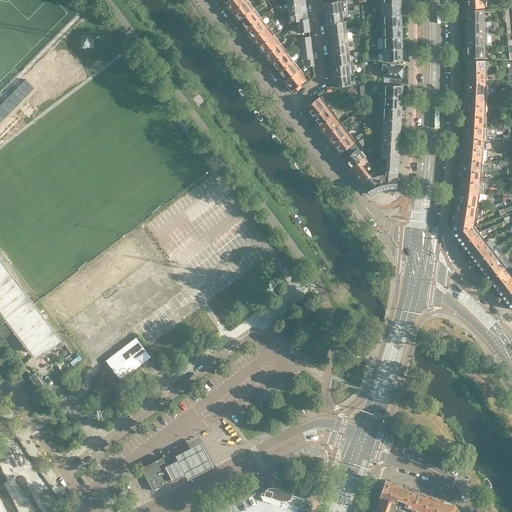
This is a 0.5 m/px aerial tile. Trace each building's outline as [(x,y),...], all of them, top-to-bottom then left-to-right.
[(227,0),(224,2),(228,7),(228,9),(230,11),(232,11),(232,12),(246,1),(248,0),(247,0),(227,0)] [(246,1),(232,12),(234,15),(235,17),(236,19),(238,20),(238,21),(253,9),(254,9),(248,0),(246,1)] [(347,11),(345,0),(324,3),(324,8),(323,9),(324,12),(325,13),(325,14),(347,11)] [(485,0),(465,0),(466,2),(464,3),(464,7),(466,8),(466,9),(470,8),(470,9),(485,8),(485,7),(486,7),(485,0)] [(305,2),(287,4),(287,5),(283,5),(283,9),(287,8),(288,15),(307,13),(307,12),(307,10),(307,8),(306,7),(305,2)] [(400,3),(382,4),(382,15),(401,15),(400,11),(401,9),(401,6),(400,5),(400,3)] [(278,13),(274,7),(269,11),(273,16),(278,13)] [(253,9),(238,21),(241,24),(241,26),(243,28),(245,29),(260,17),(254,9),(253,9)] [(484,9),(466,9),(466,21),(484,21),(484,9)] [(343,22),(342,16),(347,15),(347,11),(325,14),(326,18),(325,19),(325,22),(326,23),(326,24),(343,22)] [(307,19),(307,13),(288,15),(289,22),(293,22),(293,26),(297,25),(298,33),(310,31),(308,19),(307,19)] [(401,15),(382,15),(382,27),(401,26),(402,24),(402,21),(401,20),(401,15)] [(260,17),(245,29),(247,33),(248,35),(249,37),(251,37),(252,38),(266,27),(267,26),(260,17)] [(266,27),(252,38),(254,41),(254,44),(256,45),(258,46),(258,47),(273,36),(274,35),(270,29),(275,25),(273,21),(267,26),(266,27)] [(492,21),(484,21),(466,21),(466,34),(492,33),(492,21)] [(343,22),(326,24),(327,30),(329,30),(329,34),(346,32),(351,32),(351,28),(346,28),(345,22),(343,22)] [(401,26),(382,27),(383,38),(401,38),(401,37),(402,35),(402,33),(401,31),(401,26)] [(346,32),(329,34),(329,35),(328,36),(329,39),(330,40),(330,45),(347,43),(353,42),(352,38),(347,39),(346,32)] [(492,33),(466,34),(467,46),(484,46),(492,46),(492,33)] [(273,36),(258,47),(259,49),(260,51),(262,52),(265,55),(280,43),(274,35),(273,36)] [(383,38),(383,49),(402,49),(402,48),(403,47),(403,44),(402,42),(401,38),(383,38)] [(311,42),(299,44),(300,51),(300,53),(312,51),(312,50),(311,42)] [(347,43),(330,45),(331,49),(330,51),(330,53),(331,54),(332,55),(349,53),(348,46),(353,46),(353,42),(347,43)] [(279,44),(265,55),(265,56),(265,58),(267,60),(268,60),(271,64),(286,53),(287,52),(290,50),(288,46),(284,49),(280,43),(279,44)] [(484,46),(467,46),(467,57),(474,57),(474,58),(485,58),(484,46)] [(402,49),(383,49),(377,49),(377,54),(383,54),(383,61),(393,61),(395,61),(402,60),(403,58),(403,55),(402,54),(402,49)] [(278,73),(293,61),(301,55),(300,53),(300,51),(291,58),(287,52),(286,53),(271,64),(272,66),(273,68),(275,69),(278,73)] [(312,51),(300,53),(301,55),(301,60),(302,60),(306,59),(306,65),(306,66),(311,65),(314,65),(312,51)] [(331,66),(348,64),(350,64),(349,53),(332,55),(332,60),(330,60),(331,66)] [(466,67),(466,71),(487,72),(487,61),(485,61),(485,60),(474,60),(466,60),(466,62),(465,63),(465,66),(466,67)] [(511,62),(511,60),(503,61),(503,66),(508,68),(508,73),(511,73),(511,62)] [(292,62),(278,73),(278,75),(280,77),(282,78),(284,81),(299,70),(300,70),(293,61),(292,62)] [(376,70),(381,70),(384,70),(383,78),(392,79),(392,78),(394,78),(393,83),(399,83),(400,79),(401,79),(401,78),(402,77),(403,74),(402,72),(402,66),(399,66),(394,66),(395,64),(395,61),(393,61),(383,61),(377,61),(377,65),(376,66),(376,70)] [(353,74),(352,64),(350,64),(348,64),(331,66),(330,68),(330,70),(332,72),(332,76),(350,74),(353,74)] [(300,70),(284,81),(284,82),(285,84),(286,86),(288,87),(291,91),(292,90),(293,93),(301,87),(299,85),(309,77),(306,73),(304,75),(300,70)] [(466,78),(466,83),(487,83),(487,72),(466,71),(466,73),(464,74),(464,77),(466,78)] [(350,74),(332,76),(332,77),(331,78),(332,81),(333,82),(333,87),(335,87),(351,85),(355,85),(355,80),(350,81),(350,74)] [(0,123),(34,88),(26,80),(0,105),(0,123)] [(485,94),(486,94),(490,94),(490,83),(466,83),(466,84),(464,84),(464,88),(465,89),(465,94),(485,94)] [(378,84),(377,96),(382,96),(401,97),(401,93),(402,91),(403,88),(402,87),(402,86),(398,86),(398,85),(384,84),(378,84)] [(358,96),(351,86),(347,90),(354,99),(358,96)] [(465,100),(465,105),(484,105),(484,106),(486,106),(486,94),(485,94),(465,94),(464,95),(464,99),(465,100)] [(312,103),(310,100),(303,105),(305,108),(304,108),(307,112),(308,114),(309,116),(311,117),(312,117),(327,105),(321,96),(320,96),(312,103)] [(382,96),(381,107),(401,108),(401,104),(402,102),(402,99),(401,98),(401,97),(382,96)] [(327,105),(312,117),(314,121),(315,123),(316,125),(318,126),(334,114),(327,105)] [(465,110),(465,116),(485,117),(486,106),(484,106),(484,105),(465,105),(464,106),(463,109),(465,110)] [(381,107),(381,118),(400,120),(400,115),(401,114),(401,111),(401,109),(401,108),(381,107)] [(334,114),(318,126),(321,130),(321,132),(323,134),(325,135),(340,124),(341,123),(334,114)] [(464,127),(483,127),(485,128),(485,117),(465,116),(463,117),(463,120),(464,122),(464,127)] [(381,118),(380,130),(399,131),(399,127),(401,125),(401,122),(400,121),(400,120),(381,118)] [(341,123),(340,124),(325,135),(328,139),(328,141),(330,143),(331,144),(347,133),(348,132),(341,123)] [(464,134),(463,138),(484,139),(487,139),(487,128),(485,128),(483,127),(464,127),(464,128),(463,129),(462,132),(464,134)] [(380,130),(380,141),(399,142),(399,138),(400,136),(400,134),(399,132),(399,131),(380,130)] [(348,132),(347,133),(331,144),(332,144),(335,148),(335,150),(337,152),(339,153),(339,154),(346,148),(347,149),(354,143),(354,142),(355,141),(348,132)] [(463,144),(463,149),(482,150),(486,151),(486,150),(492,150),(492,146),(484,146),(484,139),(463,138),(463,139),(462,140),(462,143),(463,144)] [(380,141),(379,153),(398,154),(398,149),(399,148),(400,145),(399,143),(399,142),(380,141)] [(345,152),(340,155),(343,159),(350,168),(364,156),(358,148),(355,144),(347,149),(348,150),(345,152)] [(485,162),(486,151),(482,150),(463,149),(463,150),(461,150),(461,154),(462,155),(462,160),(481,161),(482,161),(485,162)] [(379,153),(379,158),(386,158),(386,170),(387,170),(388,171),(396,172),(397,171),(398,154),(379,153)] [(361,182),(365,187),(370,194),(375,192),(381,189),(383,189),(379,175),(378,175),(376,167),(373,162),(370,164),(364,156),(350,168),(360,182),(361,182)] [(379,159),(374,161),(379,168),(383,165),(379,159)] [(461,166),(461,171),(481,172),(482,171),(492,172),(493,167),(482,167),(482,161),(481,161),(462,160),(462,161),(460,162),(460,165),(461,166)] [(385,174),(379,175),(383,189),(388,188),(396,187),(397,178),(396,178),(396,172),(388,171),(387,170),(386,170),(385,170),(385,174)] [(461,177),(460,182),(479,183),(483,183),(490,184),(491,179),(481,179),(481,172),(461,171),(459,172),(459,176),(461,177)] [(459,188),(459,193),(480,194),(485,194),(485,190),(482,190),(483,183),(479,183),(460,182),(460,183),(459,183),(458,187),(459,188)] [(458,199),(457,204),(477,207),(480,194),(459,193),(459,194),(457,194),(457,198),(458,199)] [(456,213),(476,217),(480,217),(482,207),(477,207),(457,204),(457,205),(456,205),(455,209),(456,209),(456,213)] [(454,220),(454,225),(473,227),(473,228),(474,227),(476,217),(456,213),(455,216),(454,215),(453,220),(454,220)] [(454,225),(452,232),(462,244),(477,232),(478,232),(474,227),(473,228),(473,227),(454,225)] [(134,232),(46,292),(65,320),(154,259),(143,244),(134,232)] [(477,232),(462,244),(462,245),(461,246),(464,250),(466,249),(469,253),(484,241),(485,241),(478,232),(477,232)] [(474,262),(490,250),(491,249),(495,246),(489,238),(485,241),(484,241),(469,253),(472,257),(471,258),(474,262)] [(482,270),(497,258),(502,255),(495,246),(491,249),(490,250),(474,262),(478,267),(479,266),(482,270)] [(497,258),(482,270),(485,274),(484,275),(488,281),(509,264),(502,255),(497,258)] [(0,259),(0,306),(37,354),(59,337),(33,303),(0,259)] [(509,264),(488,281),(491,284),(492,283),(496,288),(511,275),(511,267),(509,264)] [(511,275),(496,288),(499,292),(497,292),(501,296),(502,296),(503,297),(511,289),(511,275)] [(511,289),(503,297),(511,308),(511,289)] [(145,350),(136,338),(106,361),(121,379),(141,364),(146,360),(150,357),(145,350)] [(308,343),(301,351),(310,358),(315,351),(310,348),(311,346),(317,351),(320,348),(309,338),(306,341),(308,343)] [(31,376),(29,377),(44,397),(50,393),(34,373),(31,376)] [(165,466),(173,481),(186,474),(188,479),(214,466),(201,442),(176,455),(178,459),(165,466)] [(164,456),(141,468),(153,491),(175,479),(164,456)] [(379,496),(380,497),(397,502),(404,505),(404,506),(405,506),(411,508),(413,509),(418,492),(417,493),(395,486),(396,484),(384,480),(379,496)] [(306,511),(307,508),(310,502),(301,499),(292,496),(292,495),(291,495),(292,493),(293,492),(288,490),(283,488),(278,487),(273,486),(267,487),(267,489),(265,489),(263,493),(258,491),(217,511),(306,511)] [(411,508),(411,510),(410,511),(422,511),(428,496),(418,492),(413,509),(411,508)] [(428,496),(422,511),(434,511),(439,499),(428,496)] [(375,508),(375,509),(383,511),(403,511),(405,506),(404,506),(404,505),(397,502),(380,497),(376,508),(375,508)] [(439,499),(434,511),(447,511),(454,505),(439,499)]
